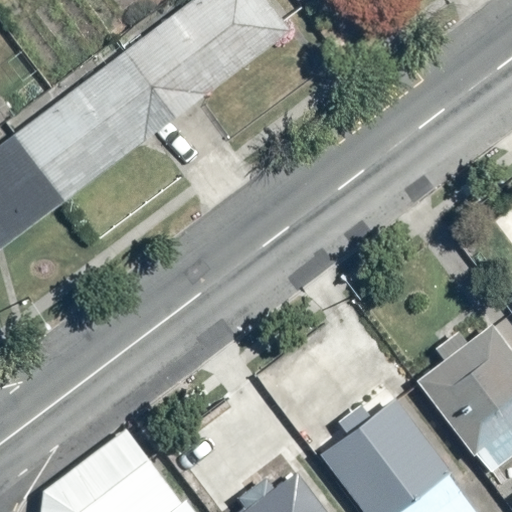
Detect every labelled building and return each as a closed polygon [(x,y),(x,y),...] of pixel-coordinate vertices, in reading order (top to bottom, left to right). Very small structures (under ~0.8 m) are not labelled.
[(0,211),(267,0),(127,0),(0,101),(0,211)] [(0,0),(0,25),(13,11),(1,0),(0,0)] [(511,204),(491,221),(511,248),(511,204)] [(511,456),(511,351),(489,320),(416,373),(489,474),(511,456)] [(317,450),(365,511),(478,511),(447,471),(450,468),(391,392),(317,450)] [(194,511),(124,424),(45,487),(42,511),(194,511)] [(327,511),(296,468),(273,484),(267,476),(238,498),(244,506),(235,511),(327,511)]
